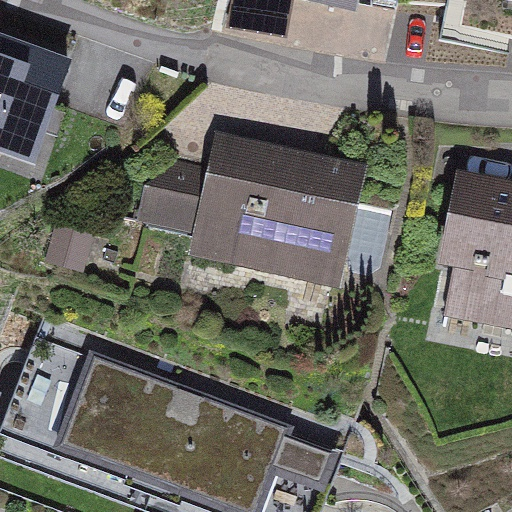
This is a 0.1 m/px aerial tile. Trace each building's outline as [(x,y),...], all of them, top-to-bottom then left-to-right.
[(282,0),(342,13),(344,0),(282,0)] [(511,0),(446,0),(443,15),(511,28),(511,0)] [(0,180),(16,187),(57,83),(0,61),(0,180)] [(326,296),(350,181),(207,151),(183,266),(326,296)] [(141,208),(190,215),(196,175),(146,169),(141,208)] [(511,297),(511,205),(448,192),(430,281),(511,297)] [(180,511),(311,511),(348,408),(64,307),(12,452),(180,511)]
